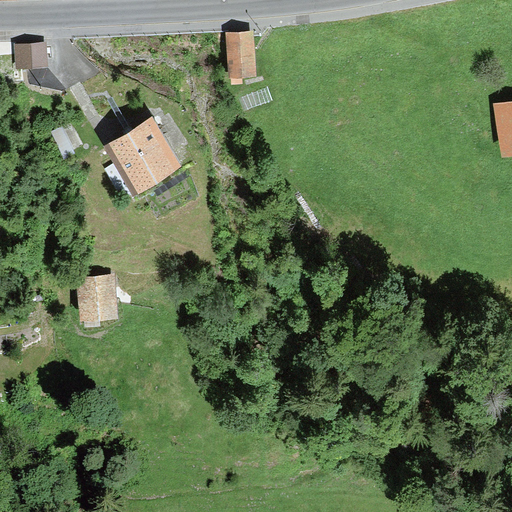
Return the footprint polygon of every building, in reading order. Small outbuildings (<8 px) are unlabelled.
[(251,33),(229,35),(231,69),(253,68),(251,33)] [(42,47),(19,48),(19,64),(42,63),(42,47)] [(499,145),(511,142),(511,92),(492,96),(499,145)] [(159,126),(153,117),(111,144),(120,158),(105,168),(120,192),(172,159),(153,130),(159,126)] [(77,307),(83,307),(84,320),(99,319),(98,306),(117,305),(115,267),(75,269),(77,307)]
